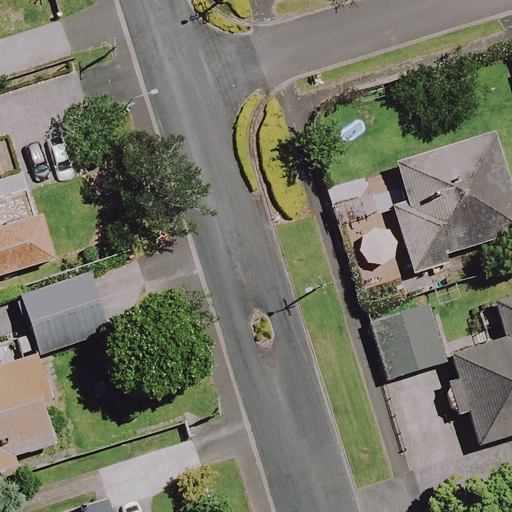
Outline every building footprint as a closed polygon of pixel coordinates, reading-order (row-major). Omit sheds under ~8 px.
[(387,213),(405,280),(444,269),(442,261),(511,242),(511,231),(488,141),(392,167),(404,209),(387,213)] [(0,282),(49,267),(35,222),(0,232),(0,282)] [(100,340),(81,281),(14,303),(33,361),(100,340)] [(444,361),(467,454),(511,442),(511,306),(486,312),(495,349),(444,361)] [(435,370),(421,312),(364,326),(378,384),(435,370)] [(8,464),(43,453),(31,415),(38,413),(23,364),(0,371),(0,475),(11,472),(8,464)]
